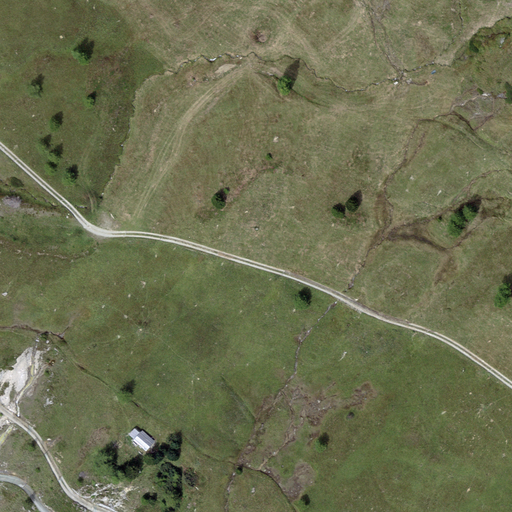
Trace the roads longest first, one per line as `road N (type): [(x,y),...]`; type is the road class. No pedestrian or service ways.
road 1 (track): [(511,388),(442,337),(290,275),(156,237),(95,232),(0,149)]
road 2 (track): [(0,409),(34,435),(69,495),(103,511)]
